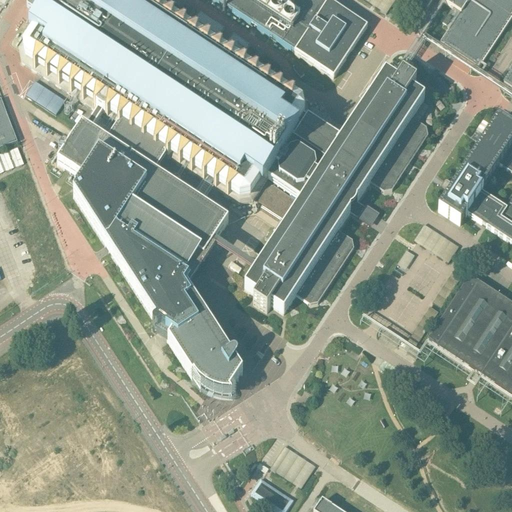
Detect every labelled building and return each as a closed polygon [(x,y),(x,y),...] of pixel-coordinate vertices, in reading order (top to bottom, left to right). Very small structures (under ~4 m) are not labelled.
[(44,13),(19,51),(22,64),(98,114),(103,117),(118,128),(166,159),(238,206),(252,204),(267,180),(302,203),(244,291),(256,299),(253,305),(253,306),(266,315),(267,314),(271,308),(283,316),(295,298),(309,306),(309,307),(317,305),(318,305),(353,251),(352,243),(351,242),(351,243),(337,234),(349,215),(349,214),(350,215),(360,221),(367,211),(356,204),(357,203),(369,185),(383,194),(391,193),(392,192),(427,138),(426,130),(425,129),(425,130),(411,121),(424,102),(423,102),(411,94),(415,88),(415,87),(402,78),(401,78),(397,84),(385,76),(384,77),(342,141),(307,119),(308,118),(305,105),(145,0),(52,0),(50,4),(47,2),(45,2),(40,9),(41,11),(44,13)] [(31,0),(27,7),(37,14),(40,9),(45,2),(46,0),(31,0)] [(210,0),(294,55),(332,80),(333,80),(346,60),(342,57),(345,52),(349,55),(350,55),(367,29),(366,28),(328,3),(322,0),(210,0)] [(511,0),(400,0),(423,15),(432,0),(440,0),(441,0),(440,2),(460,14),(440,44),(478,69),(511,16),(511,0)] [(198,14),(194,21),(219,38),(224,30),(198,14)] [(227,43),(245,55),(250,47),(232,36),(227,43)] [(503,87),(511,92),(511,68),(510,72),(511,74),(503,87)] [(65,103),(34,83),(25,97),(56,117),(65,103)] [(1,104),(0,104),(0,146),(14,142),(1,104)] [(464,221),(464,220),(465,218),(467,216),(468,216),(467,217),(511,245),(511,131),(497,121),(497,122),(465,170),(457,182),(453,188),(452,188),(452,185),(446,182),(444,182),(440,188),(441,190),(446,194),(449,193),(450,194),(437,212),(438,213),(459,227),(460,227),(464,221)] [(118,128),(117,128),(107,145),(92,134),(87,131),(82,128),(82,129),(81,129),(57,166),(58,166),(57,167),(82,183),(75,194),(76,195),(73,199),(155,326),(154,326),(153,327),(153,328),(152,328),(152,329),(152,330),(152,331),(152,332),(153,333),(154,334),(155,334),(154,334),(167,343),(191,381),(192,380),(193,380),(195,383),(198,386),(200,388),(203,391),(206,393),(210,394),(213,396),(217,397),(220,398),(224,399),(228,399),(231,399),(227,392),(231,385),(231,386),(232,386),(233,386),(234,386),(234,385),(235,385),(235,384),(235,383),(235,382),(235,381),(234,381),(236,379),(231,372),(236,365),(237,364),(237,362),(237,361),(237,359),(236,358),(234,357),(232,357),(231,358),(214,332),(210,326),(206,320),(181,281),(189,269),(198,275),(202,269),(193,263),(196,258),(203,262),(203,261),(203,262),(228,225),(227,224),(228,224),(155,176),(166,160),(166,159),(118,128)] [(47,149),(61,157),(66,147),(52,140),(47,149)] [(0,175),(24,166),(17,149),(0,155),(0,175)] [(400,262),(408,267),(414,258),(406,253),(400,262)] [(511,306),(478,284),(469,278),(427,341),(511,397),(511,306)] [(284,448),(269,470),(301,491),(315,469),(284,448)] [(261,482),(251,497),(273,511),(287,511),(293,503),(261,482)] [(335,511),(321,503),(315,511),(335,511)]
